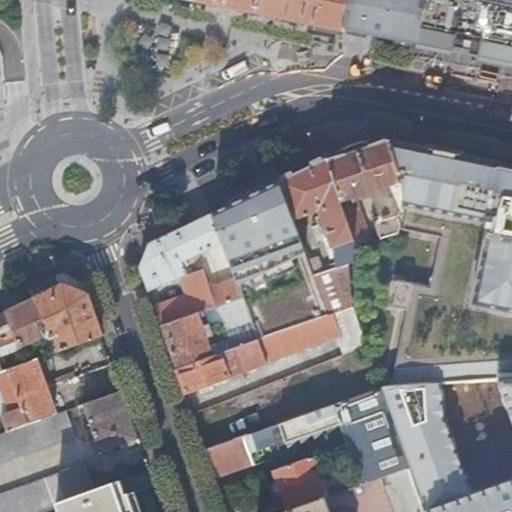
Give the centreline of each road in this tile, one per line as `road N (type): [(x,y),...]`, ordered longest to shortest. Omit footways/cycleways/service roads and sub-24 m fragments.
road 1 (secondary): [(511,115),(325,88),(288,95),(117,170)]
road 2 (residential): [(94,222),(197,511)]
road 3 (residential): [(41,0),(55,146)]
road 4 (residential): [(87,142),(68,0)]
